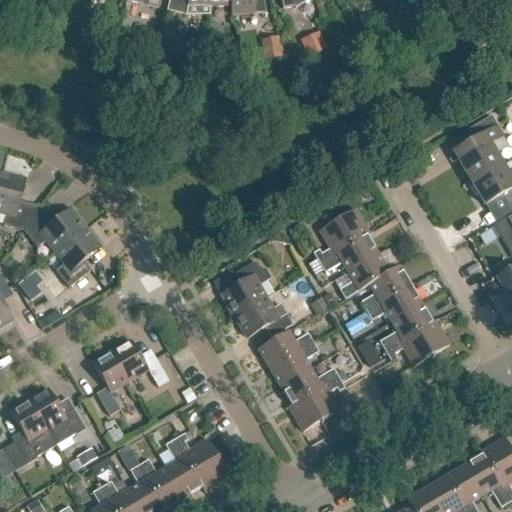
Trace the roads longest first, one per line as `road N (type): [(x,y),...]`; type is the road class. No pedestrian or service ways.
road 1 (residential): [(287,492),(162,270)]
road 2 (residential): [(503,362),(287,492)]
road 3 (residential): [(311,511),(511,392)]
road 4 (residential): [(503,362),(391,172)]
road 5 (residential): [(162,270),(96,176),(64,155),(0,137)]
road 6 (residential): [(0,368),(162,270)]
